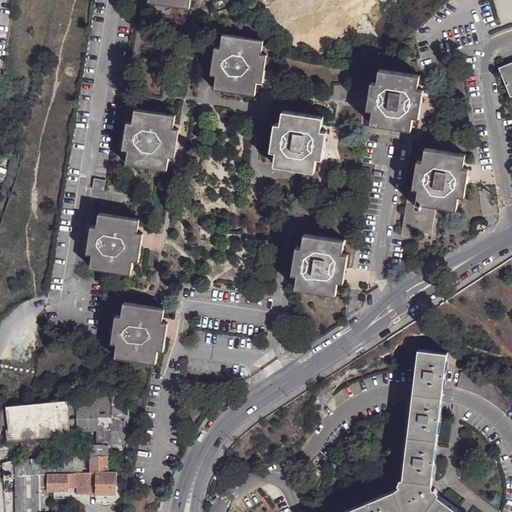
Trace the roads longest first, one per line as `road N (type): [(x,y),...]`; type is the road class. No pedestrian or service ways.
road 1 (tertiary): [(501,240),(419,278),(358,334)]
road 2 (tertiary): [(358,334),(501,240)]
road 3 (tertiary): [(224,426),(358,334)]
